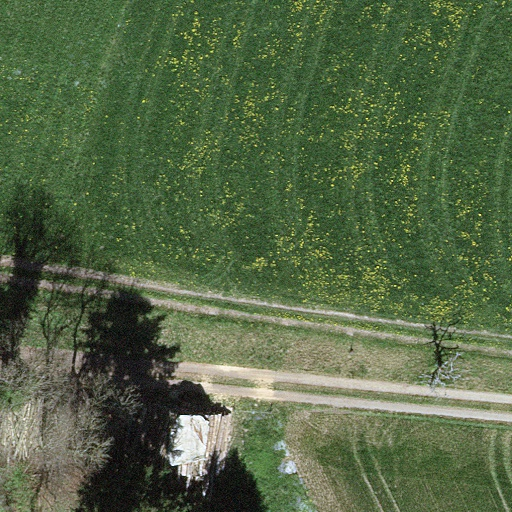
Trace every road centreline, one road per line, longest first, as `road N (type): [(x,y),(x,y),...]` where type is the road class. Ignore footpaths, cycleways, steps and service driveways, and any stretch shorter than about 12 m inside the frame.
road 1 (track): [(511,347),(0,274)]
road 2 (track): [(511,414),(0,361)]
